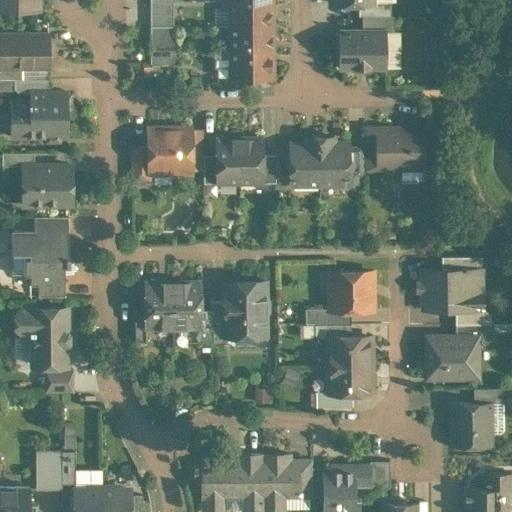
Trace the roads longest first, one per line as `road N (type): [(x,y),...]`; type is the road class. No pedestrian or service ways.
road 1 (residential): [(406,252),(107,256)]
road 2 (residential): [(381,421),(212,415),(154,448)]
road 3 (residential): [(107,256),(110,362),(154,448)]
road 4 (residential): [(301,99),(108,100)]
road 5 (residential): [(406,422),(406,252)]
road 6 (residential): [(108,100),(107,256)]
road 7 (residential): [(381,421),(423,472),(430,451),(406,422)]
